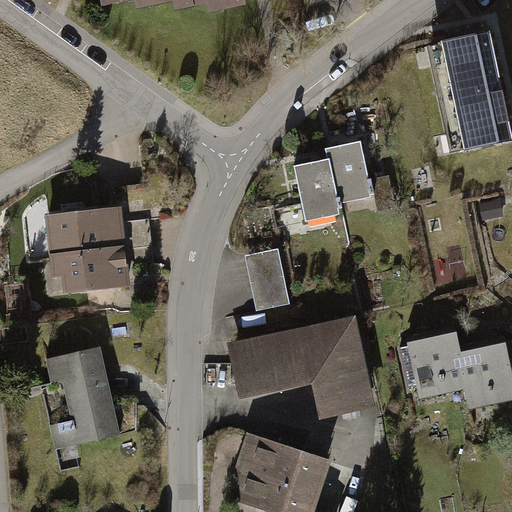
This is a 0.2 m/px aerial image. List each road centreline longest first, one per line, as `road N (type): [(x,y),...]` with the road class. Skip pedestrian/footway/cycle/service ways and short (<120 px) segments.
road 1 (residential): [(189,511),(200,241),(233,163)]
road 2 (residential): [(233,163),(296,100),(420,0)]
road 3 (residential): [(145,105),(0,0)]
road 4 (residential): [(0,190),(145,105)]
